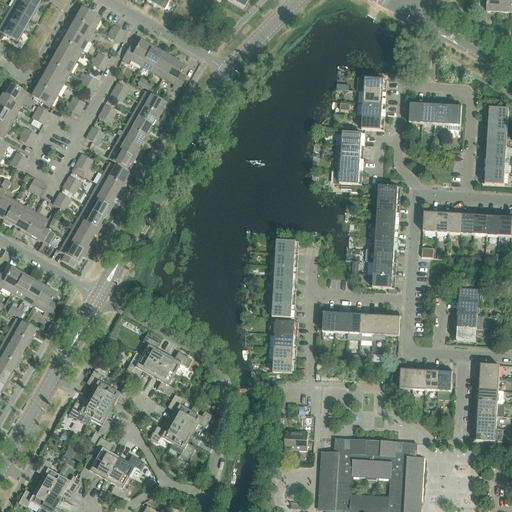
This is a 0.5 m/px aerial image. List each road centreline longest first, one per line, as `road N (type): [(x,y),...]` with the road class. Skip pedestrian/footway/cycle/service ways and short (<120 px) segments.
road 1 (residential): [(205,497),(221,428),(218,380),(195,352),(100,296)]
road 2 (residential): [(100,296),(226,72)]
road 3 (residential): [(399,140),(401,88),(470,92),(465,198)]
road 4 (residential): [(0,470),(100,296)]
road 5 (residential): [(78,130),(136,20)]
road 6 (residential): [(311,298),(308,390),(280,389)]
